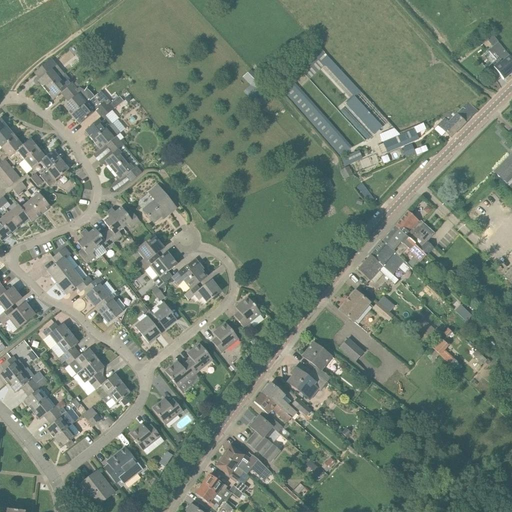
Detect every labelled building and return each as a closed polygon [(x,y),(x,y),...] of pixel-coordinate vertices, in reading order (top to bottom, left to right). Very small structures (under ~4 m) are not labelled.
[(494,35),(487,40),(493,47),(491,49),(501,62),(493,68),(503,80),(511,73),(511,59),(506,52),(500,45),(501,44),(494,35)] [(305,56),(311,50),(305,44),(299,50),(305,56)] [(325,54),(317,45),(300,61),(298,58),(295,60),(300,66),(298,68),(305,75),(320,61),(353,96),(346,102),(347,104),(346,105),(374,135),(382,128),(377,121),(361,104),(367,99),(361,92),(325,54)] [(64,75),(51,60),(34,73),(36,76),(39,73),(42,78),(38,82),(45,90),(64,75)] [(276,84),(341,157),(351,147),(286,74),(296,65),(294,63),(285,71),(284,71),(279,76),(276,72),(270,79),(275,85),(276,84)] [(250,70),(243,77),(250,85),(245,89),(251,94),(249,96),(260,109),(272,98),(261,87),(264,84),(250,70)] [(72,85),(64,75),(45,90),(53,100),(61,94),(64,97),(76,88),(73,84),(72,85)] [(78,90),(76,88),(64,97),(68,103),(64,106),(71,115),(92,98),(86,92),(80,89),(78,90)] [(98,115),(105,109),(103,106),(102,105),(107,101),(99,92),(92,98),(71,115),(79,125),(93,114),(95,112),(98,115)] [(92,140),(112,123),(107,116),(123,102),(119,97),(108,107),(105,109),(98,115),(101,118),(99,120),(85,132),(92,140)] [(471,117),(462,109),(456,114),(456,115),(452,111),(442,117),(444,119),(437,125),(451,138),(471,117)] [(108,150),(120,141),(117,137),(121,134),(112,123),(92,140),(100,150),(105,146),(108,150)] [(387,153),(419,140),(417,134),(425,130),(423,126),(383,143),(387,153)] [(0,147),(1,148),(15,137),(7,128),(0,133),(0,147)] [(9,158),(23,146),(15,137),(1,148),(9,158)] [(23,160),(37,148),(30,140),(23,146),(9,158),(17,152),(23,160)] [(112,170),(126,159),(119,150),(124,146),(120,141),(108,150),(112,155),(105,162),(112,170)] [(405,158),(415,154),(412,145),(401,149),(405,158)] [(31,170),(45,158),(37,148),(23,160),(31,170)] [(511,149),(511,154),(494,173),(507,185),(511,179),(511,148),(511,149)] [(47,172),(60,160),(53,151),(45,158),(31,170),(32,170),(40,163),(47,172)] [(348,156),(341,159),(345,167),(362,159),(359,151),(348,156)] [(134,169),(126,159),(112,170),(120,180),(125,177),(130,183),(142,174),(136,167),(134,169)] [(0,170),(8,164),(5,160),(0,164),(0,170)] [(49,186),(55,182),(69,170),(60,160),(47,172),(41,176),(49,186)] [(0,176),(1,178),(12,169),(8,164),(0,170),(0,176)] [(348,167),(340,171),(344,180),(353,175),(348,167)] [(5,182),(16,173),(12,169),(1,178),(5,182)] [(9,188),(10,187),(20,179),(16,173),(5,182),(9,188)] [(34,183),(39,178),(36,174),(30,178),(34,183)] [(37,187),(43,183),(39,178),(34,183),(37,187)] [(369,204),(374,200),(361,182),(359,183),(359,184),(356,187),(369,204)] [(22,192),(26,188),(22,183),(17,187),(22,192)] [(168,217),(176,209),(157,186),(148,194),(154,201),(142,210),(154,224),(166,214),(168,217)] [(17,195),(22,192),(17,187),(13,190),(17,195)] [(41,215),(50,208),(39,193),(29,201),(41,215)] [(41,215),(29,201),(21,208),(20,208),(28,219),(29,220),(31,223),(41,215)] [(20,227),(21,227),(29,220),(28,219),(20,208),(18,205),(8,213),(20,227)] [(432,211),(427,206),(423,211),(428,215),(432,211)] [(127,215),(121,208),(115,213),(113,209),(109,211),(124,229),(128,225),(132,229),(140,222),(131,211),(127,215)] [(113,243),(122,237),(119,233),(124,229),(109,211),(107,213),(110,217),(104,222),(109,229),(105,232),(113,243)] [(395,226),(407,238),(421,223),(408,212),(395,226)] [(0,221),(11,235),(20,227),(8,213),(0,219),(0,221)] [(0,239),(2,242),(11,235),(0,221),(0,239)] [(421,223),(407,238),(419,250),(426,242),(434,233),(421,223)] [(419,263),(426,256),(419,250),(407,238),(395,226),(383,241),(399,258),(406,251),(419,263)] [(100,236),(95,229),(89,234),(86,230),(83,232),(97,250),(102,246),(105,250),(113,243),(105,232),(100,236)] [(87,265),(96,258),(93,254),(97,250),(83,232),(81,234),(84,238),(77,243),(82,250),(78,254),(87,265)] [(144,272),(146,271),(158,261),(154,256),(163,249),(154,237),(136,251),(143,260),(138,264),(144,272)] [(404,262),(399,258),(383,241),(370,255),(392,275),(404,262)] [(434,248),(426,242),(419,250),(426,256),(434,248)] [(58,265),(48,273),(56,283),(73,270),(65,260),(70,255),(66,249),(54,259),(58,265)] [(152,281),(156,285),(159,289),(163,285),(171,279),(172,278),(168,272),(177,265),(167,253),(158,261),(146,271),(150,268),(157,277),(152,281)] [(400,282),(393,276),(392,275),(370,255),(357,271),(370,282),(379,271),(389,280),(390,279),(393,282),(390,284),(394,288),(400,282)] [(206,278),(201,272),(203,270),(198,265),(187,274),(184,269),(172,278),(171,279),(178,286),(183,282),(190,291),(196,286),(206,278)] [(511,266),(503,276),(511,284),(511,266)] [(82,281),(74,270),(77,268),(77,267),(73,270),(56,283),(67,296),(77,288),(80,292),(93,282),(88,276),(82,281)] [(106,283),(100,276),(93,283),(93,282),(80,292),(81,293),(86,289),(90,293),(85,297),(94,308),(109,296),(102,287),(106,283)] [(220,292),(212,281),(200,291),(196,286),(190,291),(184,296),(188,301),(194,297),(198,302),(202,299),(206,304),(220,292)] [(165,298),(162,294),(158,289),(159,289),(156,285),(150,290),(160,302),(165,298)] [(0,307),(1,307),(5,312),(18,301),(21,299),(13,288),(3,296),(0,291),(0,307)] [(354,323),(370,304),(355,291),(339,311),(354,323)] [(117,301),(112,294),(109,296),(94,308),(95,308),(99,305),(102,309),(98,313),(108,324),(122,312),(115,303),(117,301)] [(244,329),(261,315),(248,298),(235,308),(239,313),(234,317),(244,329)] [(22,306),(18,301),(5,312),(0,315),(0,322),(3,326),(9,321),(16,330),(34,316),(25,304),(22,306)] [(164,329),(176,320),(171,314),(172,313),(163,303),(157,308),(159,310),(153,315),(159,323),(164,329)] [(388,322),(393,317),(377,303),(373,308),(388,322)] [(466,323),(472,316),(461,306),(455,312),(466,323)] [(148,343),(159,333),(154,327),(159,323),(153,315),(149,312),(144,316),(146,318),(135,327),(148,343)] [(423,342),(434,330),(424,320),(413,332),(418,337),(423,342)] [(58,328),(54,323),(42,333),(47,338),(49,336),(56,345),(70,334),(62,324),(58,328)] [(221,354),(239,340),(226,323),(213,333),(217,338),(212,342),(221,354)] [(448,329),(443,334),(447,338),(452,333),(448,329)] [(65,361),(77,352),(73,347),(77,343),(70,334),(56,345),(64,354),(61,356),(65,361)] [(434,350),(428,357),(432,363),(439,355),(454,368),(458,364),(454,360),(453,361),(444,352),(449,346),(440,339),(432,348),(433,348),(432,349),(434,350)] [(355,363),(363,353),(348,340),(339,348),(355,363)] [(327,383),(331,378),(320,371),(331,357),(314,343),(303,357),(315,367),(312,371),(327,383)] [(196,375),(213,361),(199,344),(187,355),(191,359),(186,363),(196,375)] [(96,359),(88,350),(80,356),(77,352),(65,361),(69,366),(75,361),(82,370),(96,359)] [(17,361),(13,357),(1,365),(4,371),(0,374),(0,375),(7,384),(26,369),(19,360),(17,361)] [(96,359),(82,370),(77,375),(84,384),(87,382),(91,386),(103,377),(99,373),(104,369),(96,359)] [(181,366),(177,362),(165,372),(178,389),(196,375),(186,363),(181,366)] [(27,368),(26,369),(7,384),(15,394),(21,388),(25,393),(43,379),(44,378),(40,372),(34,376),(27,368)] [(307,377),(295,368),(290,374),(293,376),(287,383),(305,397),(314,386),(321,391),(327,383),(312,371),(307,377)] [(122,384),(115,375),(106,382),(103,377),(91,386),(95,391),(101,386),(108,395),(122,384)] [(31,411),(45,399),(38,390),(41,388),(47,384),(43,379),(25,393),(28,398),(24,401),(31,411)] [(292,419),(297,413),(282,400),(285,396),(271,383),(263,393),(291,418),(292,419)] [(116,405),(130,393),(122,384),(108,395),(102,400),(106,405),(112,400),(116,405)] [(291,418),(263,393),(254,403),(264,411),(259,417),(276,431),(279,433),(283,428),(274,420),(278,415),(286,423),(291,418)] [(306,417),(311,411),(297,398),(292,405),(306,417)] [(53,409),(45,399),(31,411),(39,420),(43,416),(47,421),(59,411),(56,407),(53,409)] [(169,404),(165,399),(152,409),(166,426),(183,412),(173,400),(169,404)] [(96,424),(101,420),(91,408),(87,412),(96,424)] [(62,409),(59,411),(47,421),(51,425),(46,429),(54,439),(71,425),(74,422),(63,409),(62,409)] [(96,424),(87,412),(82,416),(92,428),(96,424)] [(271,462),(280,451),(267,441),(276,431),(259,417),(250,428),(256,433),(247,444),(271,462)] [(61,448),(75,437),(79,434),(71,425),(54,439),(61,448)] [(143,425),(130,434),(143,451),(146,456),(164,442),(161,437),(151,426),(146,429),(143,425)] [(224,456),(223,457),(247,474),(251,469),(260,476),(266,469),(253,457),(251,460),(239,452),(238,452),(230,447),(227,452),(225,452),(223,454),(224,456)] [(110,468),(106,471),(116,485),(122,481),(125,485),(143,470),(138,464),(125,448),(106,463),(110,468)] [(220,462),(216,467),(224,472),(223,473),(236,483),(244,472),(246,475),(247,474),(223,457),(222,458),(221,458),(219,460),(220,462)] [(322,477),(336,462),(331,457),(320,469),(311,460),(308,463),(322,477)] [(98,472),(80,486),(96,506),(114,493),(98,472)] [(203,484),(202,486),(220,498),(227,487),(217,480),(217,481),(209,475),(206,480),(204,480),(203,482),(203,484)] [(240,481),(235,487),(243,494),(248,488),(240,481)] [(199,490),(196,495),(203,500),(202,501),(212,508),(215,505),(218,507),(223,501),(220,498),(202,486),(200,486),(198,488),(199,490)] [(233,486),(229,492),(239,499),(243,495),(243,494),(235,487),(233,486)] [(404,511),(411,504),(408,502),(410,499),(404,494),(396,504),(404,511)] [(137,499),(133,503),(136,508),(141,504),(137,499)] [(226,503),(223,507),(228,511),(230,511),(233,509),(226,503)]
